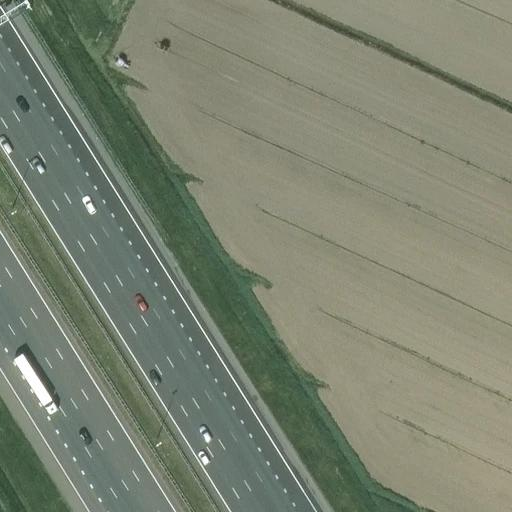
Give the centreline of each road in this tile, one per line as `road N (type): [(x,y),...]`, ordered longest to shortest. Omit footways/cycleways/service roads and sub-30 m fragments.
road 1 (motorway): [(263,511),(0,89)]
road 2 (motorway): [(0,286),(139,511)]
